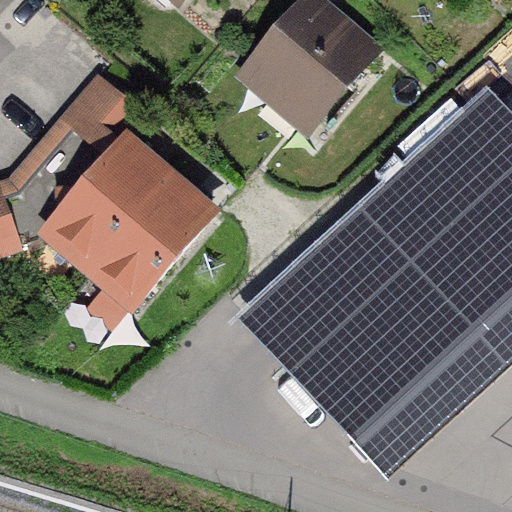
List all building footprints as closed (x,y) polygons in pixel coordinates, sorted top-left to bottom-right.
[(196,0),(167,0),(184,14),(196,0)] [(388,55),(321,0),(312,0),(242,85),(314,144),(388,55)] [(147,124),(102,86),(14,187),(0,191),(0,256),(50,239),(59,228),(128,147),(147,124)] [(511,339),(511,163),(476,125),(255,326),(379,461),(511,339)] [(50,239),(137,313),(215,220),(128,147),(59,228),(50,239)]
